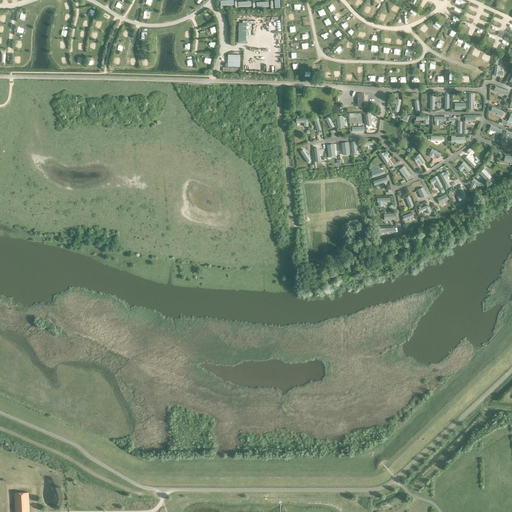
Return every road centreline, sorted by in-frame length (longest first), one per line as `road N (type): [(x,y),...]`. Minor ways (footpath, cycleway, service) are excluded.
road 1 (unclassified): [(394,189),(471,142),(485,113),(480,91),(0,76)]
road 2 (track): [(309,228),(294,226),(291,215),(282,83)]
